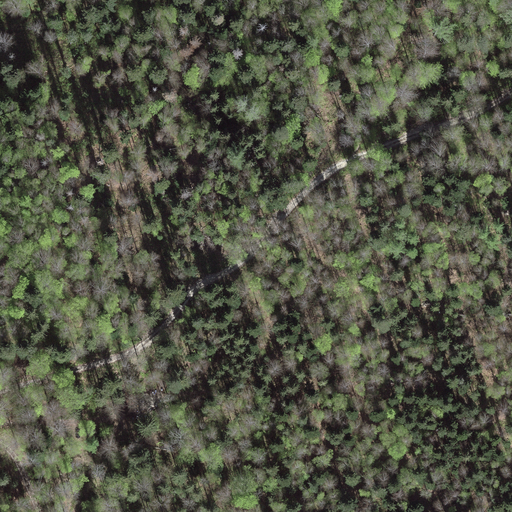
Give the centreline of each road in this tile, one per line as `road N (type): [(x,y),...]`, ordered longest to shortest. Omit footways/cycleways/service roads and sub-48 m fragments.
road 1 (track): [(0,394),(129,353),(203,284),(240,262),(325,173),(511,92)]
road 2 (track): [(0,35),(100,5),(148,0)]
